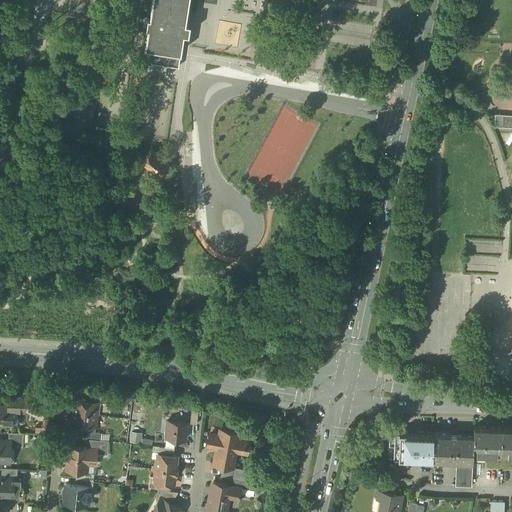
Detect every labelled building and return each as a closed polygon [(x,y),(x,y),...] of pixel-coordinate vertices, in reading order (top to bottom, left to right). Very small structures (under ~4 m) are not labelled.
[(94,0),(69,0),(67,14),(92,18),(94,0)] [(152,0),(143,61),(179,66),(184,35),(191,36),(193,22),(186,21),(189,0),(152,0)] [(503,114),(495,114),(495,126),(503,127),(503,114)] [(511,114),(503,114),(503,127),(511,127),(511,114)] [(150,149),(141,160),(160,176),(169,164),(150,149)] [(108,191),(102,197),(106,201),(112,195),(108,191)] [(494,311),(494,321),(504,321),(504,311),(494,311)] [(108,397),(90,394),(89,401),(99,402),(99,403),(107,404),(108,397)] [(21,397),(9,397),(8,407),(12,408),(24,408),(24,412),(25,412),(26,398),(21,398),(21,397)] [(89,401),(74,399),(72,412),(97,415),(99,403),(99,402),(89,401)] [(8,407),(0,406),(0,424),(11,425),(12,408),(8,407)] [(198,411),(191,410),(190,424),(197,425),(198,411)] [(97,415),(72,412),(71,425),(84,427),(96,428),(97,415)] [(187,423),(168,421),(166,436),(172,436),(172,438),(185,440),(187,423)] [(94,428),(84,427),(82,439),(89,439),(101,441),(102,434),(95,433),(96,428),(94,428)] [(481,427),(474,427),(474,435),(473,455),(501,456),(501,453),(502,428),(496,427),(489,427),(481,427)] [(511,427),(502,428),(501,453),(511,452),(511,427)] [(239,433),(221,430),(220,436),(210,434),(208,446),(217,447),(214,464),(232,468),(234,458),(230,457),(230,456),(233,455),(234,451),(244,453),(246,441),(238,440),(239,433)] [(129,431),(127,441),(141,442),(142,432),(129,431)] [(24,433),(9,432),(8,440),(11,440),(11,444),(23,444),(24,433)] [(433,433),(389,432),(388,458),(432,459),(433,433)] [(474,435),(433,433),(432,459),(433,459),(433,457),(445,457),(445,460),(456,460),(456,458),(472,459),(472,461),(473,461),(473,455),(474,435)] [(8,440),(0,439),(0,461),(10,462),(11,444),(11,440),(8,440)] [(101,441),(89,439),(88,449),(88,450),(97,450),(96,451),(108,452),(109,441),(101,441)] [(88,449),(69,447),(69,448),(70,448),(69,458),(68,458),(67,470),(77,471),(77,468),(86,469),(87,463),(95,464),(96,451),(97,450),(88,450),(88,449)] [(175,448),(160,447),(159,454),(174,456),(175,448)] [(174,456),(159,454),(158,459),(156,460),(155,469),(177,471),(177,467),(175,467),(176,456),(174,456)] [(384,458),(373,458),(373,468),(384,468),(384,458)] [(431,463),(414,462),(413,474),(419,474),(419,480),(431,480),(431,463)] [(473,466),(456,466),(455,486),(472,486),(473,466)] [(17,468),(1,468),(1,477),(13,477),(13,478),(17,479),(17,468)] [(251,471),(237,468),(235,480),(248,482),(251,471)] [(177,471),(155,469),(154,477),(156,480),(156,484),(171,485),(173,486),(174,475),(176,475),(177,471)] [(388,476),(362,471),(361,477),(374,480),(373,485),(386,488),(388,476)] [(1,477),(0,476),(0,495),(12,496),(13,478),(13,477),(1,477)] [(235,480),(231,479),(229,486),(241,488),(260,492),(262,485),(248,482),(235,480)] [(229,486),(213,483),(212,491),(213,491),(212,497),(209,496),(207,509),(222,511),(226,511),(229,498),(239,500),(241,488),(229,486)] [(89,487),(65,485),(64,503),(87,505),(88,501),(89,501),(91,498),(91,495),(90,492),(89,492),(89,487)] [(398,511),(402,494),(379,490),(377,499),(381,500),(378,511),(398,511)] [(170,491),(161,491),(156,500),(158,501),(160,498),(172,504),(178,492),(170,491)] [(172,504),(160,498),(158,501),(155,508),(159,510),(157,511),(182,511),(183,511),(172,504)] [(503,511),(504,500),(490,500),(489,511),(503,511)] [(417,504),(409,502),(407,511),(415,511),(417,505),(417,504)]
